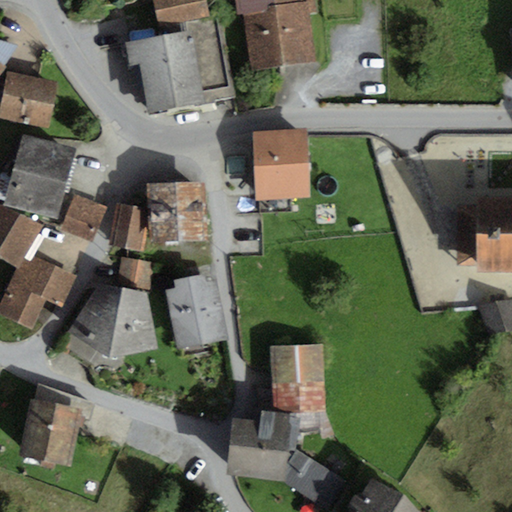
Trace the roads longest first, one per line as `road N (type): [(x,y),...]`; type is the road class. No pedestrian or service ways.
road 1 (tertiary): [(511,119),(302,120),(175,137),(120,117)]
road 2 (residential): [(11,359),(193,428),(242,511)]
road 3 (residential): [(120,117),(110,202),(87,269),(53,330),(11,359)]
road 4 (tertiary): [(120,117),(68,52),(44,0)]
